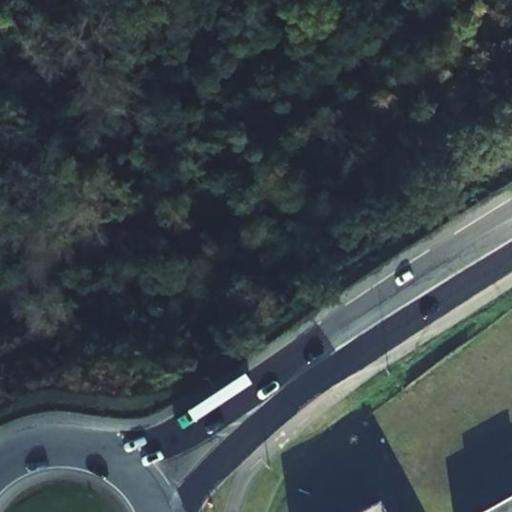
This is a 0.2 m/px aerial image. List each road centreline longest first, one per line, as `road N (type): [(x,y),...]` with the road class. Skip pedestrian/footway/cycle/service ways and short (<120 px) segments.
road 1 (track): [(451,0),(300,89),(0,307)]
road 2 (primary): [(511,218),(183,432),(143,448),(99,451)]
road 3 (primary): [(180,511),(205,477),(310,382),(511,252)]
